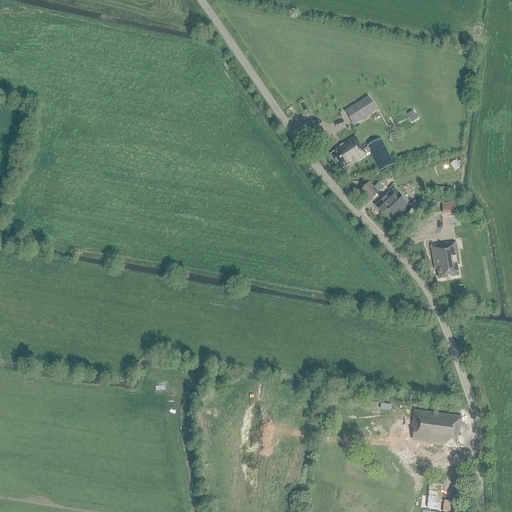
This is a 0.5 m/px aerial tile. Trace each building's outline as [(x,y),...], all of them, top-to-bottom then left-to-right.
[(345,112),(353,125),(375,111),(367,98),(345,112)] [(374,121),(376,132),(394,128),(392,117),(374,121)] [(339,170),(350,164),(351,165),(366,155),(364,154),(369,151),(367,148),(362,150),(354,137),(335,149),(336,151),(330,155),(339,170)] [(369,151),(379,171),(393,164),(380,140),(367,147),(367,148),(369,151)] [(360,191),(369,201),(382,189),(377,184),(373,188),(368,183),(364,187),(360,191)] [(396,200),(400,196),(393,190),(375,207),(382,214),(388,208),(390,209),(388,211),(396,220),(410,207),(402,198),(397,202),(396,200)] [(457,203),(443,204),(443,215),(457,214),(457,203)] [(433,270),(436,269),(438,280),(457,277),(455,266),(459,266),(456,245),(448,247),(448,245),(430,248),(433,270)] [(413,429),(412,441),(443,445),(443,446),(457,448),(461,418),(459,418),(414,411),(412,429),(413,429)] [(441,486),(429,484),(427,509),(439,510),(441,486)]
